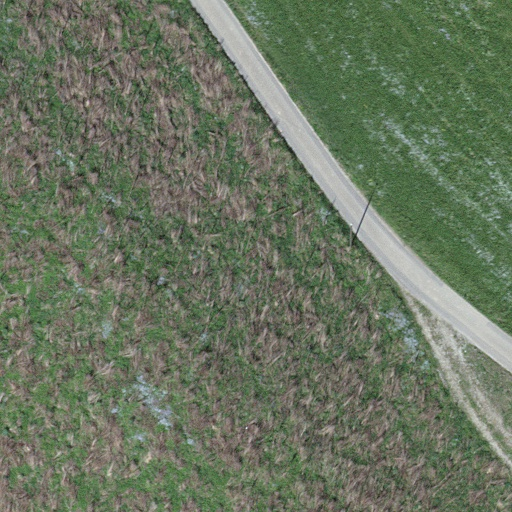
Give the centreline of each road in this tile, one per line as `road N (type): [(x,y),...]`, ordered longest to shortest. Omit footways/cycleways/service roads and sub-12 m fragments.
road 1 (track): [(511,354),(413,276),(198,0)]
road 2 (track): [(413,276),(454,375),(511,454)]
